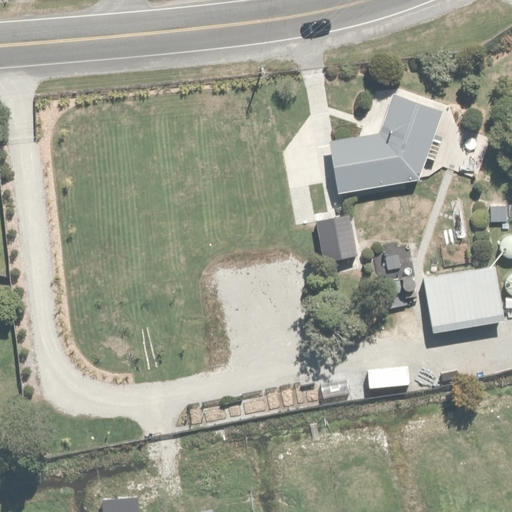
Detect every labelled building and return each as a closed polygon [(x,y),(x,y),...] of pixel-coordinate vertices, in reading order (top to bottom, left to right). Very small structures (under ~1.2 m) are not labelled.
[(419,158),(431,162),(439,139),(427,135),(435,110),(381,92),(367,134),(324,141),(331,192),(412,180),(419,158)] [(309,222),(312,221),(306,185),(283,189),(289,225),(309,222)] [(312,221),(309,222),(316,264),(357,258),(350,215),(312,221)] [(409,247),(368,251),(373,302),(414,298),(409,247)] [(488,261),(414,275),(425,332),(499,318),(488,261)]
